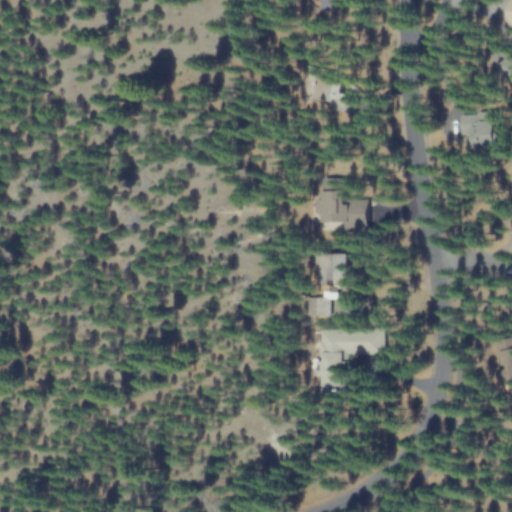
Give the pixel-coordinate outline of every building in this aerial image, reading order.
[(343,72),(321,67),(314,96),(336,102),(343,72)] [(463,134),(474,133),(474,147),(499,147),(498,113),(463,115),(463,134)] [(327,222),(372,222),(372,198),(351,198),(351,195),(323,195),(323,213),(327,213),(327,222)] [(343,283),(344,255),(322,254),(321,279),(338,280),(338,283),(343,283)] [(308,296),(308,316),(329,316),(329,296),(308,296)] [(347,350),(352,350),(354,330),(319,328),(317,358),(321,358),(320,374),(326,374),(326,384),(345,385),(347,350)]
